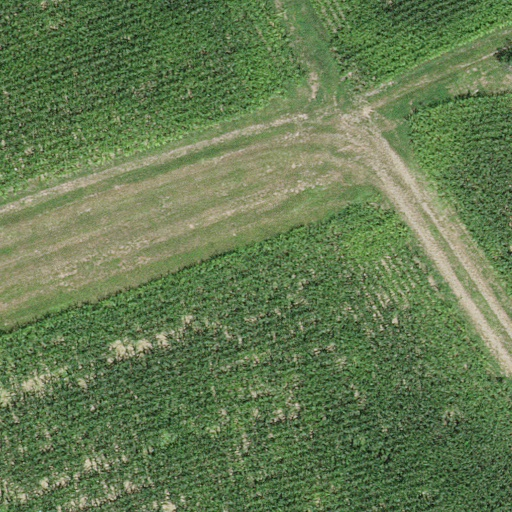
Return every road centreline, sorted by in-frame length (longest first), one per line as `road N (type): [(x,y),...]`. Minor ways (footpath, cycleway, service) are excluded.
road 1 (track): [(0,222),(121,177),(310,124),(511,36)]
road 2 (track): [(511,336),(352,106)]
road 3 (track): [(294,0),(352,106)]
